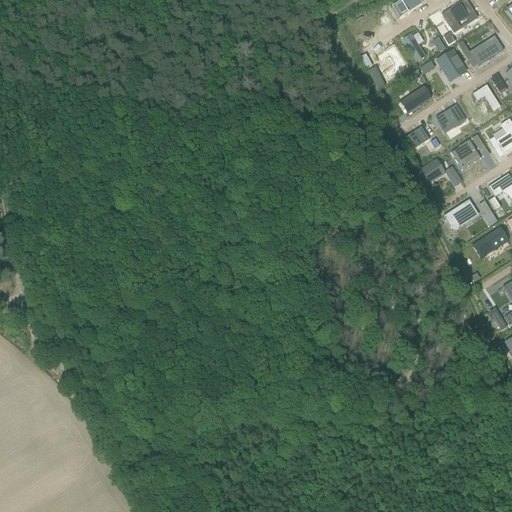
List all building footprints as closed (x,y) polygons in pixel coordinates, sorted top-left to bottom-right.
[(401,2),(393,7),(400,18),(408,14),(407,13),(421,4),(418,0),(410,0),(408,2),(407,1),(402,4),(401,2)] [(449,11),(441,16),(441,17),(442,17),(450,29),(449,29),(453,36),(454,35),(453,34),(460,30),(457,25),(466,19),(469,24),(476,20),(470,10),(471,9),(465,1),(458,5),(460,7),(450,14),(449,11)] [(412,38),(403,44),(416,64),(425,58),(420,50),(418,51),(416,47),(418,46),(423,43),(418,35),(412,38)] [(444,38),(443,39),(448,47),(455,43),(454,42),(453,43),(449,36),(444,39),(444,38)] [(494,37),(469,54),(478,68),(503,52),(494,37)] [(438,39),(432,43),(438,53),(444,50),(438,39)] [(457,46),(461,53),(466,50),(462,43),(457,46)] [(394,47),(377,58),(381,65),(388,61),(393,68),(382,75),(387,83),(408,69),(394,47)] [(452,53),(437,63),(450,83),(465,73),(452,53)] [(433,68),(430,63),(420,70),(423,75),(433,68)] [(416,72),(410,76),(414,82),(420,78),(416,72)] [(385,87),(382,83),(375,86),(378,92),(385,87)] [(502,85),(496,89),(500,96),(507,91),(502,85)] [(486,87),(473,95),(477,102),(483,98),(493,113),(500,109),(486,87)] [(423,88),(401,102),(408,114),(431,99),(423,88)] [(455,107),(435,119),(442,131),(445,135),(454,129),(465,122),(455,107)] [(493,139),(488,142),(494,150),(498,148),(503,155),(511,149),(511,125),(509,121),(500,127),(505,136),(496,142),(493,139)] [(421,128),(405,138),(413,151),(429,141),(421,128)] [(477,137),(471,140),(477,150),(483,147),(477,137)] [(459,149),(450,155),(457,165),(463,161),(466,166),(478,157),(469,142),(458,148),(459,149)] [(436,163),(419,174),(426,185),(443,174),(436,163)] [(451,169),(445,173),(450,180),(456,176),(451,169)] [(511,181),(508,176),(488,189),(494,199),(502,194),(508,197),(511,204),(511,181)] [(469,201),(443,217),(453,233),(464,226),(463,224),(478,215),(469,201)] [(491,214),(484,219),(489,228),(497,223),(491,214)] [(496,231),(475,244),(484,258),(507,243),(501,233),(499,230),(496,232),(496,231)] [(476,275),(471,279),(474,284),(479,280),(476,275)] [(511,285),(510,283),(502,289),(511,304),(511,313),(503,319),(509,327),(511,325),(511,285)] [(500,319),(494,323),(501,333),(507,329),(500,319)]
